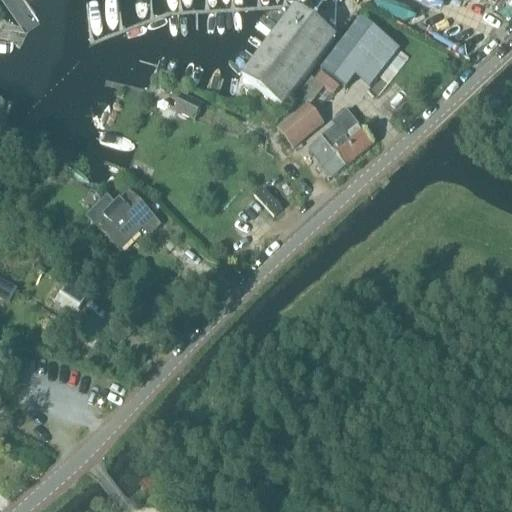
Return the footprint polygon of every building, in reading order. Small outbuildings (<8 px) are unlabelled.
[(23,0),(3,0),(18,20),(32,12),(23,0)] [(283,113),(336,43),(296,13),(243,83),(283,113)] [(172,16),(140,27),(144,42),(177,32),(172,16)] [(386,84),(407,57),(362,23),(324,75),(346,92),(356,79),(370,90),(379,79),(386,84)] [(196,125),(205,107),(183,97),(175,115),(196,125)] [(260,105),(255,116),(277,126),(282,115),(260,105)] [(292,151),(323,126),(308,108),(277,133),(292,151)] [(346,168),(373,146),(347,115),(333,126),(335,128),(322,139),(346,168)] [(346,168),(322,139),(308,151),(332,179),(346,168)] [(263,190),(254,198),(274,220),(282,212),(263,190)] [(159,227),(130,196),(118,207),(109,197),(87,219),(96,228),(119,252),(142,229),(149,236),(159,227)] [(61,249),(70,236),(59,229),(50,242),(61,249)] [(2,284),(0,287),(0,302),(7,307),(16,293),(16,292),(2,284)]
